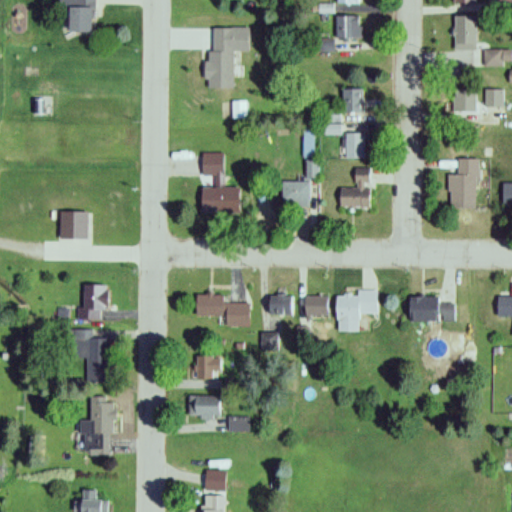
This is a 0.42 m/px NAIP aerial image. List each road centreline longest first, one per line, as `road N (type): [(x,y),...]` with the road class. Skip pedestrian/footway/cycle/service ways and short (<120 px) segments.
road 1 (residential): [(153,511),(160,0)]
road 2 (residential): [(511,256),(158,253)]
road 3 (residential): [(411,256),(410,0)]
